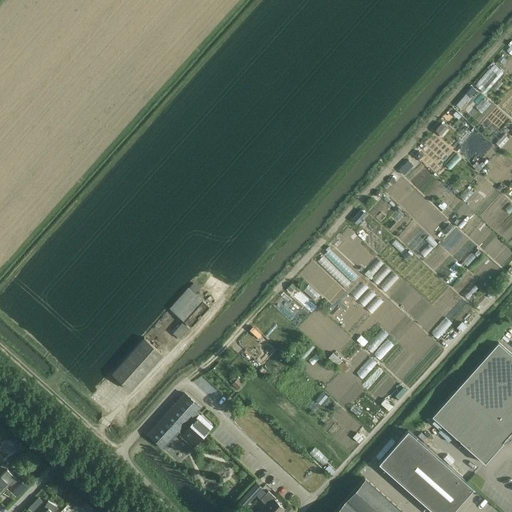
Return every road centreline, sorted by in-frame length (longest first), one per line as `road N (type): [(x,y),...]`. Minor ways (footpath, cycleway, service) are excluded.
road 1 (tertiary): [(153,511),(0,373)]
road 2 (track): [(98,433),(0,344)]
